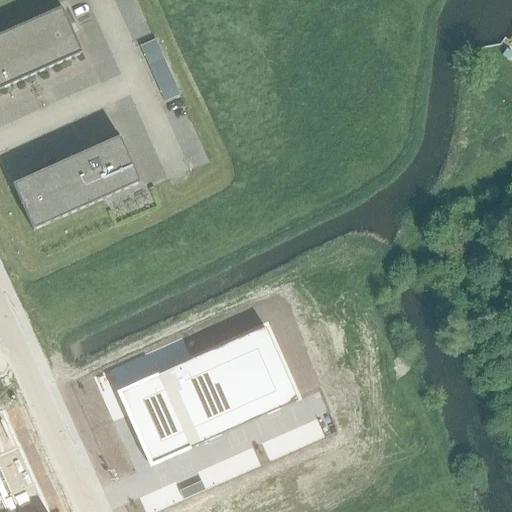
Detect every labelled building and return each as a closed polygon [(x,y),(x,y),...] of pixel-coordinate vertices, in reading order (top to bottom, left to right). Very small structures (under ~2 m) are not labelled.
[(61,9),(0,35),(0,90),(81,54),(61,9)] [(163,59),(155,40),(140,47),(148,65),(163,59)] [(511,54),(505,50),(501,56),(507,61),(511,54)] [(180,95),(171,77),(156,84),(165,102),(180,95)] [(93,150),(10,188),(32,232),(143,182),(130,164),(127,159),(128,159),(119,138),(99,147),(99,148),(94,150),(93,150)] [(258,317),(112,383),(145,456),(291,390),(258,317)] [(0,409),(0,511),(48,511),(2,409),(0,409)]
